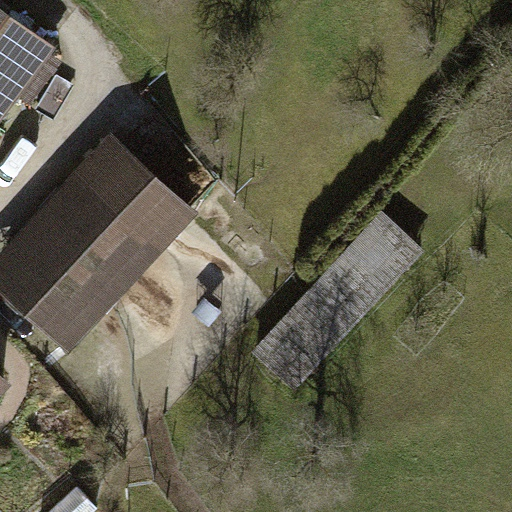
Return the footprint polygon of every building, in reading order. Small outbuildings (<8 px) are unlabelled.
[(62,58),(0,13),(0,123),(19,98),(28,105),(62,58)] [(199,220),(108,137),(0,253),(0,290),(73,357),(199,220)] [(434,262),(386,219),(256,362),(304,405),(434,262)] [(0,511),(0,395),(13,382),(0,370),(0,511)] [(99,511),(83,493),(61,511),(99,511)]
